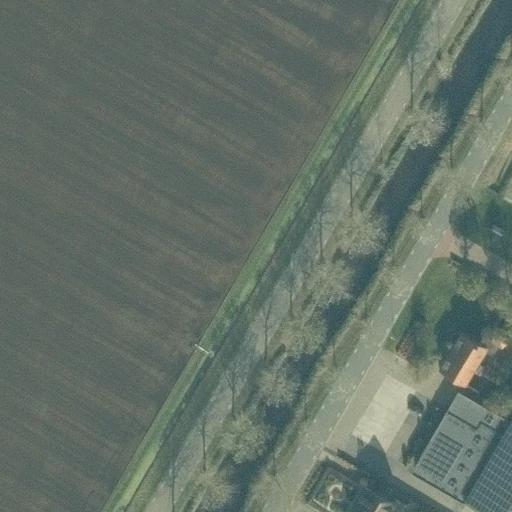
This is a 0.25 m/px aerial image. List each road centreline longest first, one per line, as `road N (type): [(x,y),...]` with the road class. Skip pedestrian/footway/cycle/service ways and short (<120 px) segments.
road 1 (tertiary): [(158,511),(453,0)]
road 2 (unclassified): [(275,511),(511,100)]
